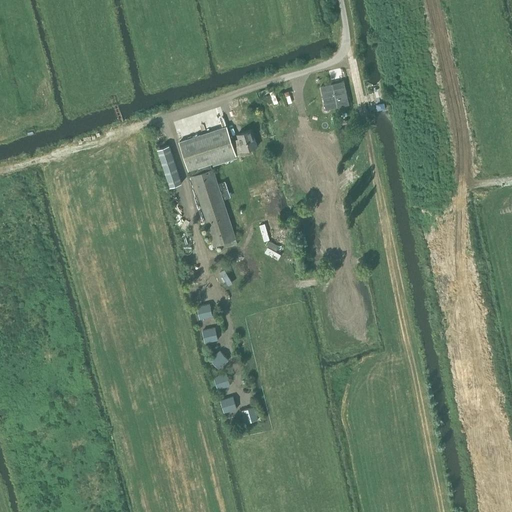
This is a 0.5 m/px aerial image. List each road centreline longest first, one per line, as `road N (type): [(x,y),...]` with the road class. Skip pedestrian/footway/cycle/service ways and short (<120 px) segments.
road 1 (track): [(468,183),(452,250),(498,511)]
road 2 (track): [(468,183),(435,0)]
road 3 (track): [(124,131),(0,173)]
